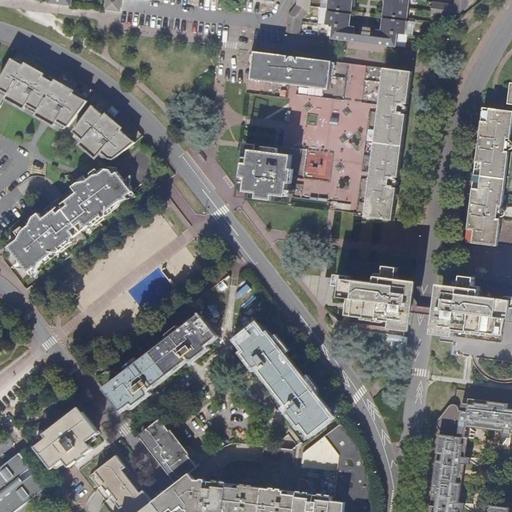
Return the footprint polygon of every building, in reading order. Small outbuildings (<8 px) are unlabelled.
[(121,10),(121,0),(104,0),(104,9),(121,10)] [(311,0),(297,0),(297,5),(289,16),(287,33),(300,34),(301,22),(310,9),(311,0)] [(352,6),(352,0),(327,0),(327,9),(351,12),(352,6)] [(384,0),(382,16),(407,19),(409,0),(384,0)] [(432,1),(431,11),(430,16),(443,18),(453,19),(467,8),(468,0),(454,0),(454,4),(432,1)] [(331,38),(353,41),(358,42),(359,34),(354,34),(355,28),(350,27),(351,15),(327,11),(325,25),(333,26),(331,38)] [(380,31),(375,30),(375,36),(370,36),(369,43),(374,44),(396,46),(398,34),(405,35),(407,22),(382,18),(380,31)] [(370,36),(359,34),(358,42),(369,43),(370,36)] [(252,51),(250,66),(253,67),(252,80),(248,79),(248,85),(247,93),(288,98),(290,84),(328,89),(332,61),(252,51)] [(26,67),(13,60),(0,84),(0,88),(11,95),(10,97),(28,107),(29,105),(41,111),(40,113),(58,123),(59,121),(70,127),(85,99),(74,94),(75,91),(57,81),(56,84),(44,77),(45,75),(27,65),(26,67)] [(408,104),(412,71),(384,68),(366,217),(393,220),(397,188),(394,188),(394,186),(395,186),(397,185),(398,184),(398,181),(397,179),(395,178),(395,177),(398,177),(407,115),(403,114),(403,112),(405,112),(406,111),(407,109),(407,107),(406,106),(404,105),(404,103),(408,104)] [(92,103),(76,131),(86,140),(85,142),(100,156),(104,152),(111,159),(134,141),(120,128),(122,126),(106,112),(104,114),(92,103)] [(511,111),(484,108),(467,242),(497,246),(501,219),(499,219),(500,212),(501,206),(502,206),(509,152),(508,151),(509,144),(509,139),(510,139),(511,126),(511,111)] [(293,155),(282,154),(252,150),(247,191),(287,197),(293,155)] [(26,269),(29,273),(35,268),(37,271),(40,264),(55,252),(58,253),(72,242),(73,238),(88,227),(93,226),(107,216),(107,212),(122,201),(130,200),(127,196),(133,192),(131,189),(125,181),(116,170),(102,168),(87,181),(86,181),(79,182),(73,187),(76,191),(70,195),(47,214),(42,217),(39,213),(33,218),(29,225),(22,230),(17,240),(9,246),(0,245),(0,253),(2,257),(10,257),(14,254),(21,261),(26,269)] [(138,198),(133,192),(127,196),(130,200),(138,198)] [(45,212),(47,214),(70,195),(69,194),(45,212)] [(226,243),(220,248),(226,256),(233,251),(226,243)] [(335,285),(342,286),(340,297),(347,298),(346,304),(345,315),(392,321),(391,328),(404,330),(407,310),(409,309),(411,308),(412,307),(412,304),(411,302),(409,301),(411,281),(398,279),(398,271),(385,266),(384,277),(383,284),(376,283),(350,280),(350,278),(336,276),(335,285)] [(499,298),(480,296),(473,295),(474,286),(475,278),(461,279),(459,287),(447,285),(444,306),(441,306),(440,308),(439,310),(440,312),(441,313),(443,314),(440,335),(454,336),(455,329),(502,335),(504,318),(511,319),(511,307),(511,299),(506,299),(499,298)] [(481,286),(474,286),(473,295),(480,296),(481,286)] [(108,394),(120,409),(123,409),(133,402),(135,404),(142,399),(138,393),(140,392),(142,395),(144,396),(146,396),(147,395),(148,392),(148,391),(145,388),(149,385),(151,387),(187,360),(185,357),(188,354),(191,358),(194,358),(195,357),(197,356),(197,353),(196,351),(194,349),(196,348),(201,354),(208,348),(205,345),(215,338),(215,337),(215,335),(203,319),(200,321),(198,318),(189,325),(187,323),(181,328),(179,326),(176,327),(175,328),(174,331),(174,333),(140,360),(138,357),(135,358),(134,360),(133,362),(133,364),(133,366),(115,379),(117,382),(108,389),(110,391),(108,394)] [(261,369),(275,387),(288,404),(291,402),(294,405),(291,407),(291,409),(290,411),(292,414),(293,415),(296,415),(298,414),(300,412),(301,414),(296,419),(300,425),(303,423),(310,431),(311,432),(312,432),(314,432),(329,421),(327,418),(330,416),(323,407),(325,405),(320,399),(311,388),(313,384),(309,379),(306,381),(280,347),(281,343),(277,338),(274,340),(269,334),(267,335),(259,326),(256,329),(255,326),(239,339),(240,340),(240,341),(247,350),(244,353),(250,360),(255,356),(257,358),(254,360),(253,361),(253,363),(254,365),(256,365),(258,365),(261,363),(264,367),(261,369)] [(193,359),(191,358),(188,354),(185,357),(187,360),(189,362),(193,359)] [(153,390),(151,387),(149,385),(145,388),(148,391),(150,393),(153,390)] [(450,406),(441,418),(439,420),(437,423),(438,426),(438,428),(440,430),(442,431),(444,432),(443,435),(440,435),(437,453),(442,454),(441,460),(437,460),(432,499),(436,500),(435,506),(431,506),(429,511),(459,511),(459,509),(464,510),(465,503),(460,503),(465,464),(470,464),(471,457),(466,457),(468,438),(465,438),(467,427),(504,432),(504,437),(511,437),(511,432),(511,408),(508,408),(509,403),(470,398),(469,403),(463,402),(461,410),(460,409),(459,407),(456,405),(454,405),(451,405),(450,406)] [(36,446),(53,469),(64,460),(70,467),(78,460),(80,462),(86,456),(85,455),(93,448),(88,442),(100,432),(80,406),(44,434),(47,438),(36,446)] [(142,437),(150,447),(151,446),(179,482),(191,472),(199,467),(195,462),(191,457),(193,455),(194,452),(189,447),(187,446),(184,448),(162,419),(144,432),(142,434),(142,437)] [(373,511),(372,492),(370,478),(360,447),(341,424),(303,453),(302,467),(333,471),(333,474),(337,475),(335,497),(311,494),(311,486),(307,480),(300,479),(299,492),(291,491),(197,479),(191,472),(179,482),(155,502),(161,510),(161,511),(168,511),(173,508),(176,511),(183,507),(186,509),(189,510),(188,511),(373,511)] [(265,446),(264,459),(299,461),(300,447),(265,446)] [(0,468),(0,511),(14,511),(46,488),(35,473),(23,482),(20,477),(31,468),(20,453),(0,468)] [(161,511),(161,510),(155,502),(145,490),(141,492),(124,469),(127,467),(118,454),(91,476),(100,488),(104,485),(108,491),(110,489),(114,494),(119,500),(117,502),(121,508),(124,507),(128,511),(161,511)] [(106,493),(110,498),(114,494),(110,489),(108,491),(106,493)] [(114,494),(110,498),(115,504),(117,502),(119,500),(114,494)]
